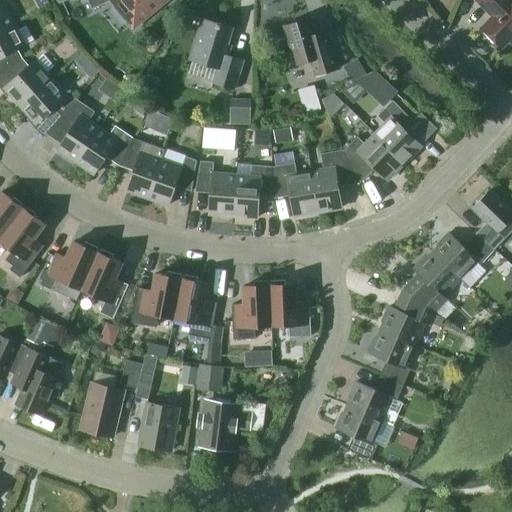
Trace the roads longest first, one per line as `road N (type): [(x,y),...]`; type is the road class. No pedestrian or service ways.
road 1 (residential): [(322,247),(381,230),(417,206),(505,111),(390,0)]
road 2 (residential): [(0,143),(48,186),(158,240),(221,251),(322,247)]
road 3 (residential): [(258,497),(332,330),(322,247)]
road 4 (residential): [(258,497),(124,481),(0,441)]
